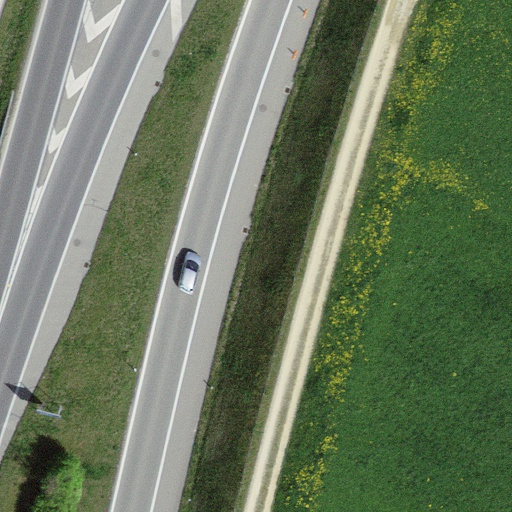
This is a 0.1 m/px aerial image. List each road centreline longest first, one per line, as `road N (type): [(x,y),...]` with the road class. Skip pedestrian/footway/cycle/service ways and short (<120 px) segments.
road 1 (track): [(258,511),(402,0)]
road 2 (motorway): [(132,511),(202,215),(271,0)]
road 3 (trunk): [(0,347),(147,0)]
road 4 (motorway): [(0,256),(66,0)]
